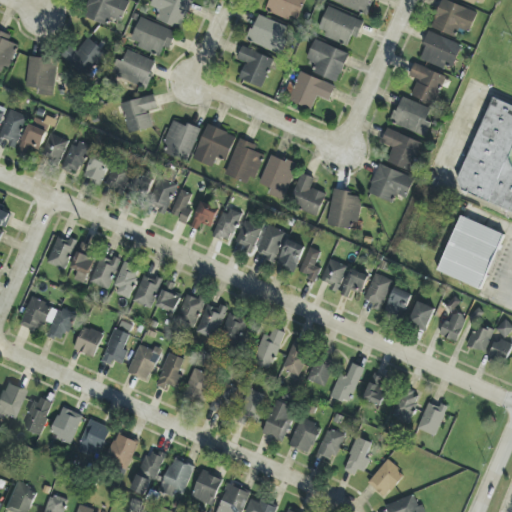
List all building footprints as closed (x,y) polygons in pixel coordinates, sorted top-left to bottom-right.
[(90,0),(84,17),(107,26),(110,18),(122,22),(130,1),(126,0),(90,0)] [(191,0),(153,0),(151,7),(161,10),(157,21),(182,29),(191,0)] [(269,0),(265,11),(296,23),(305,0),(269,0)] [(368,15),(372,0),(332,0),(331,3),(368,15)] [(440,0),(432,29),(455,36),(458,28),(471,32),(477,11),(441,0),(440,0)] [(348,45),(352,36),(357,38),(364,22),(328,7),(317,33),(348,45)] [(249,43),(283,55),(292,28),(258,16),(249,43)] [(177,31),(140,18),(132,40),(139,42),(137,48),(161,57),(164,48),(170,50),(177,31)] [(12,35),(0,30),(0,63),(8,66),(16,45),(9,43),(12,35)] [(444,70),(447,63),(454,66),(462,45),(431,32),(419,59),(444,70)] [(107,52),(88,38),(78,51),(69,45),(60,57),(89,78),(107,52)] [(338,82),(349,53),(315,40),(307,59),(317,63),(313,73),(338,82)] [(262,88),(274,59),(242,47),(237,60),(246,63),(239,79),(262,88)] [(117,60),(112,76),(148,87),(156,60),(127,51),(124,62),(117,60)] [(53,97),(58,60),(30,57),(26,87),(39,89),(38,94),(53,97)] [(432,104),(444,76),(416,64),(411,76),(418,80),(411,96),(432,104)] [(290,102),(312,109),(317,96),(331,101),(336,85),(300,73),(290,102)] [(158,109),(155,96),(122,102),(128,133),(153,128),(149,111),(158,109)] [(459,178),(495,96),(511,103),(511,148),(509,155),(511,162),(511,209),(489,200),(463,188),(459,178)] [(392,125),(427,136),(431,123),(427,121),(432,108),(400,98),(392,125)] [(8,145),(15,148),(28,117),(10,110),(0,135),(0,136),(10,141),(8,145)] [(50,124),(33,117),(19,149),(37,156),(50,124)] [(202,129),(187,123),(186,126),(175,121),(161,152),(187,163),(202,129)] [(217,158),(226,161),(236,136),(208,124),(194,159),(213,167),(217,158)] [(423,143),(388,129),(382,143),(393,148),(387,162),(411,172),(423,143)] [(70,142),(51,134),(42,156),(60,164),(70,142)] [(227,176),(248,183),(251,177),(256,178),(264,155),(255,152),(257,145),(239,139),(227,176)] [(91,147),(75,140),(63,170),(78,176),(91,147)] [(84,179),(102,185),(111,160),(93,153),(84,179)] [(260,184),(271,188),(269,194),(283,200),(298,165),(272,155),(260,184)] [(414,179),(380,164),(368,193),(391,203),(395,194),(406,199),(414,179)] [(106,184),(123,192),(132,174),(115,166),(106,184)] [(318,217),(327,194),(311,188),(315,179),(302,173),(288,204),(318,217)] [(126,197),(146,205),(155,182),(135,175),(126,197)] [(167,213),(177,184),(160,177),(150,206),(167,213)] [(187,209),(192,195),(181,190),(172,214),(180,217),(178,222),(187,225),(192,211),(187,209)] [(327,225),(351,230),(352,221),(358,222),(363,196),(334,191),(327,225)] [(199,231),(202,224),(212,227),(217,213),(211,211),(212,206),(201,202),(191,228),(199,231)] [(0,224),(7,227),(11,213),(0,209),(0,205),(0,204),(0,203),(0,224)] [(215,238),(230,244),(241,213),(226,208),(215,238)] [(482,288),(438,269),(462,215),(506,234),(482,288)] [(236,245),(253,251),(262,227),(245,221),(236,245)] [(284,231),(266,226),(259,253),(268,256),(267,261),(275,263),(284,231)] [(48,264),(66,270),(76,243),(58,236),(48,264)] [(305,247),(287,240),(277,266),(295,272),(305,247)] [(71,269),(78,271),(74,280),(85,284),(94,258),(86,255),(90,246),(81,242),(71,269)] [(316,266),(321,252),(309,248),(300,275),(317,280),(321,267),(316,266)] [(113,257),(112,260),(100,256),(92,284),(110,290),(120,258),(113,257)] [(337,293),(348,266),(331,260),(322,281),(332,285),(330,290),(337,293)] [(113,292),(128,299),(141,269),(126,262),(113,292)] [(362,293),(369,276),(352,269),(341,294),(349,298),(353,289),(362,293)] [(375,308),(383,310),(392,280),(374,274),(366,301),(376,304),(375,308)] [(162,281),(144,275),(134,303),(152,309),(162,281)] [(181,294),(173,292),(176,283),(166,280),(157,308),(175,313),(181,294)] [(412,294),(395,287),(385,313),(402,320),(412,294)] [(178,321),(195,326),(203,300),(186,295),(178,321)] [(21,326),(42,333),(46,322),(52,324),(48,336),(65,342),(75,314),(31,298),(21,326)] [(409,325),(427,331),(436,308),(418,302),(409,325)] [(227,307),(219,305),(218,309),(207,305),(197,333),(216,339),(227,307)] [(468,318),(452,311),(442,336),(458,343),(468,318)] [(247,322),(230,314),(221,333),(238,342),(247,322)] [(508,337),(511,329),(511,326),(503,322),(497,332),(508,337)] [(494,332),(477,325),(469,347),(485,353),(494,332)] [(74,349),(94,358),(104,335),(85,326),(74,349)] [(112,365),(113,361),(124,364),(128,351),(125,350),(130,334),(114,329),(103,362),(112,365)] [(270,337),(265,335),(254,363),(271,369),(284,333),(273,329),(270,337)] [(505,364),(511,349),(511,344),(497,338),(488,357),(505,364)] [(299,377),(311,346),(294,340),(283,371),(299,377)] [(161,352),(139,344),(128,373),(150,381),(161,352)] [(167,385),(178,388),(182,375),(180,375),(184,358),(167,354),(158,388),(166,390),(167,385)] [(308,381),(326,387),(335,363),(317,356),(308,381)] [(340,374),(331,396),(349,404),(365,368),(352,363),(346,377),(340,374)] [(182,396),(202,405),(214,378),(195,369),(182,396)] [(381,406),(389,389),(378,385),(381,377),(374,374),(364,398),(381,406)] [(211,408),(230,414),(238,388),(219,382),(211,408)] [(27,391),(5,383),(0,395),(0,417),(1,414),(15,419),(27,391)] [(392,419),(409,425),(420,394),(403,388),(392,419)] [(238,423),(247,426),(249,419),(257,422),(267,396),(251,390),(238,423)] [(26,431),(42,436),(52,404),(33,398),(28,414),(31,415),(26,431)] [(264,435),(285,442),(296,407),(274,401),(264,435)] [(436,437),(447,409),(429,402),(418,429),(436,437)] [(50,435),(71,445),(84,416),(63,407),(50,435)] [(290,445),(311,454),(322,427),(301,418),(290,445)] [(79,452),(101,459),(111,427),(89,420),(79,452)] [(345,436),(328,428),(317,457),(334,464),(345,436)] [(129,467),(138,442),(117,434),(108,459),(129,467)] [(364,475),(370,459),(367,458),(372,443),(357,437),(345,468),(364,475)] [(148,496),(165,455),(149,448),(132,490),(148,496)] [(194,465),(172,457),(161,492),(174,497),(175,493),(184,496),(194,465)] [(405,474),(388,460),(369,483),(386,498),(405,474)] [(212,506),(222,479),(202,471),(192,499),(212,506)] [(8,511),(28,511),(38,490),(17,481),(5,510),(8,511)] [(242,511),(250,493),(228,484),(216,511),(242,511)] [(388,511),(425,511),(423,504),(418,506),(415,496),(386,504),(388,511)] [(245,511),(276,511),(277,508),(251,498),(245,511)]
